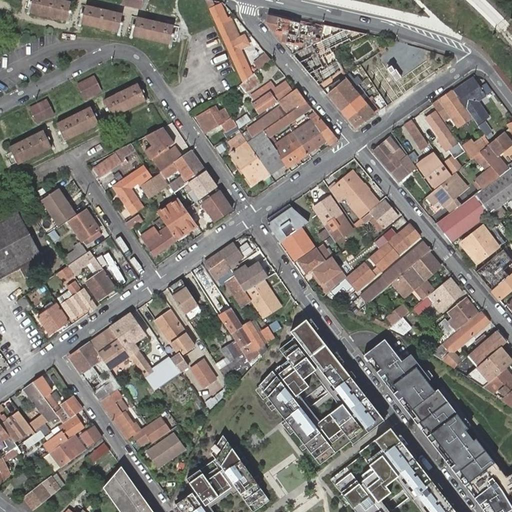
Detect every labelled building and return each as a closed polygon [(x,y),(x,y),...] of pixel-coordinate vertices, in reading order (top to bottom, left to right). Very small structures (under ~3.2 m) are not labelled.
[(71,0),(32,0),(30,9),(67,18),(71,0)] [(214,0),(208,0),(226,41),(230,50),(231,49),(243,78),(244,78),(251,73),(239,47),(245,44),(243,39),(245,38),(243,34),(241,35),(235,37),(226,16),(220,2),(215,4),(214,0)] [(123,11),(86,2),(82,21),(118,30),(123,11)] [(233,14),(226,16),(235,37),(241,35),(233,14)] [(303,42),(306,46),(321,40),(323,28),(268,14),(267,21),(280,37),(303,42)] [(175,23),(138,15),(134,33),(170,42),(175,23)] [(292,52),(318,83),(344,68),(331,48),(371,34),(323,24),(323,28),(321,40),(306,46),(292,52)] [(270,57),(266,52),(257,59),(261,65),(270,57)] [(251,73),(244,78),(249,85),(258,79),(252,71),(251,73)] [(94,73),(78,81),(85,95),(101,87),(94,73)] [(473,74),(453,88),(477,124),(488,116),(477,100),(475,96),(483,90),(473,74)] [(257,111),(265,105),(290,89),(283,79),(274,85),(270,79),(255,89),(258,93),(249,99),(255,107),(257,111)] [(354,126),(373,113),(368,107),(373,104),(366,96),(362,99),(358,94),(362,90),(355,82),(351,86),(346,79),(328,94),(354,126)] [(138,80),(105,97),(113,114),(147,97),(138,80)] [(305,99),(295,87),(277,100),(281,105),(241,133),(246,139),(261,129),(287,111),(305,99)] [(431,103),(443,120),(452,114),(458,124),(468,117),(451,90),(431,103)] [(483,90),(475,96),(477,100),(486,94),(483,90)] [(47,97),(30,105),(37,119),(54,111),(47,97)] [(104,99),(95,104),(103,120),(112,115),(104,99)] [(310,106),(305,99),(287,111),(292,118),(310,106)] [(91,103),(58,120),(66,137),(100,121),(91,103)] [(231,132),(238,127),(232,115),(229,117),(225,108),(218,112),(215,105),(196,114),(203,128),(220,121),(223,128),(227,126),(231,132)] [(257,111),(255,107),(236,120),(238,126),(258,112),(257,111)] [(425,116),(439,136),(435,139),(443,150),(456,141),(454,139),(434,110),(425,116)] [(287,111),(261,129),(266,137),(292,118),(287,111)] [(317,114),(310,118),(325,138),(328,143),(336,138),(317,114)] [(325,138),(310,118),(309,119),(292,131),(306,150),(325,138)] [(409,118),(403,123),(416,142),(423,137),(409,118)] [(56,123),(46,127),(54,145),(64,141),(56,123)] [(164,146),(172,140),(161,124),(146,131),(153,141),(144,147),(150,155),(154,153),(164,146)] [(44,127),(10,144),(18,161),(53,145),(44,127)] [(267,170),(269,173),(283,163),(272,145),(266,137),(261,129),(246,139),(251,147),(267,170)] [(246,139),(241,133),(240,131),(229,139),(229,144),(231,147),(232,149),(229,151),(229,152),(250,183),(267,170),(251,147),(246,139)] [(272,145),(283,163),(285,165),(306,150),(292,131),(272,145)] [(470,157),(489,142),(483,134),(474,141),(471,137),(461,145),(470,157)] [(496,177),(506,170),(497,157),(511,147),(503,135),(503,134),(489,145),(479,152),(491,169),(496,177)] [(389,136),(373,149),(391,169),(400,180),(416,166),(406,153),(404,154),(389,136)] [(92,164),(98,172),(119,158),(121,161),(126,158),(124,153),(135,146),(131,139),(117,146),(92,164)] [(156,157),(153,160),(159,169),(160,169),(181,154),(175,144),(167,150),(156,157)] [(164,146),(154,153),(156,157),(167,150),(164,146)] [(204,168),(190,148),(181,154),(160,169),(159,169),(160,171),(163,170),(166,173),(171,169),(176,178),(168,183),(173,190),(179,185),(187,180),(204,168)] [(418,164),(431,184),(447,173),(434,153),(418,164)] [(457,166),(449,154),(442,159),(451,171),(457,166)] [(131,170),(142,163),(138,155),(126,162),(131,170)] [(119,158),(98,172),(101,176),(121,161),(119,158)] [(131,170),(112,183),(130,209),(141,202),(133,187),(140,182),(152,174),(144,161),(142,163),(131,170)] [(511,166),(509,168),(506,170),(496,177),(479,190),(455,207),(449,211),(437,220),(454,242),(491,214),(508,200),(511,197),(511,166)] [(216,185),(204,168),(187,180),(198,197),(216,185)] [(479,190),(496,177),(491,169),(473,181),(479,190)] [(147,192),(164,180),(158,170),(152,174),(140,182),(147,192)] [(338,186),(353,174),(350,170),(335,183),(338,186)] [(443,203),(448,198),(466,184),(454,170),(451,173),(432,188),(425,194),(431,202),(438,197),(443,203)] [(349,203),(359,216),(377,201),(353,174),(338,186),(335,183),(328,188),(337,201),(345,195),(351,201),(349,203)] [(190,202),(179,185),(173,190),(178,198),(184,206),(190,202)] [(40,198),(56,224),(66,218),(73,213),(56,187),(40,198)] [(212,218),(230,206),(218,189),(201,201),(212,218)] [(30,192),(20,197),(24,205),(34,199),(30,192)] [(323,222),(322,223),(330,235),(333,240),(344,233),(340,228),(347,223),(329,195),(313,206),(323,222)] [(159,215),(175,240),(186,233),(184,230),(195,222),(189,213),(184,206),(178,198),(169,204),(171,207),(159,215)] [(443,203),(449,211),(455,207),(448,198),(443,203)] [(195,199),(190,202),(184,206),(189,213),(195,222),(197,225),(198,227),(204,223),(193,206),(198,203),(195,199)] [(382,199),(352,223),(356,227),(372,214),(375,218),(382,226),(396,215),(382,199)] [(266,218),(268,220),(290,205),(288,202),(266,218)] [(169,204),(157,212),(159,215),(171,207),(169,204)] [(267,225),(278,241),(308,221),(300,215),(299,216),(292,207),(290,205),(268,220),(270,223),(267,225)] [(99,233),(83,207),(73,213),(66,218),(79,238),(81,240),(84,244),(99,233)] [(300,215),(292,207),(299,216),(300,215)] [(17,209),(0,218),(0,276),(21,265),(27,276),(48,264),(17,209)] [(125,220),(129,226),(139,219),(136,214),(125,220)] [(377,230),(382,226),(375,218),(371,222),(377,230)] [(184,230),(186,233),(197,225),(195,222),(184,230)] [(418,234),(408,222),(402,227),(373,252),(344,276),(353,287),(377,268),(378,270),(396,255),(395,253),(418,234)] [(461,242),(476,260),(497,244),(492,238),(496,235),(489,227),(486,230),(481,224),(461,242)] [(172,239),(163,225),(152,233),(148,228),(140,233),(144,239),(143,239),(152,253),(172,239)] [(328,234),(322,225),(316,230),(322,238),(328,234)] [(283,238),(296,258),(313,246),(300,227),(283,238)] [(46,235),(51,242),(59,237),(54,229),(46,235)] [(330,235),(327,236),(338,252),(340,250),(333,240),(330,235)] [(358,293),(365,301),(389,281),(410,265),(425,252),(429,249),(422,240),(358,293)] [(232,241),(218,251),(228,265),(241,257),(242,255),(232,241)] [(60,256),(65,264),(84,251),(79,244),(60,256)] [(298,260),(307,273),(328,259),(318,245),(298,260)] [(509,255),(502,247),(493,254),(500,263),(509,255)] [(84,251),(65,264),(71,272),(71,273),(78,268),(77,265),(87,259),(95,272),(84,280),(96,297),(114,286),(88,248),(84,251)] [(218,251),(203,261),(215,277),(220,274),(225,282),(241,306),(251,300),(246,292),(236,277),(228,265),(218,251)] [(437,266),(425,252),(410,265),(389,281),(401,296),(410,288),(420,299),(432,289),(423,278),(437,266)] [(491,256),(474,270),(490,289),(507,276),(491,256)] [(241,257),(228,265),(236,277),(248,269),(241,257)] [(307,273),(298,260),(293,263),(303,276),(307,273)] [(321,268),(334,285),(342,278),(328,262),(321,268)] [(236,277),(246,292),(247,291),(264,279),(267,277),(257,263),(248,269),(236,277)] [(71,272),(65,264),(56,270),(62,278),(71,272)] [(214,283),(203,268),(196,273),(206,288),(214,283)] [(511,285),(511,271),(507,276),(490,289),(496,296),(498,298),(511,285)] [(220,274),(215,277),(221,285),(225,282),(220,274)] [(437,311),(459,293),(460,292),(460,291),(448,277),(411,308),(416,313),(429,302),(437,311)] [(264,279),(247,291),(264,317),(282,304),(264,279)] [(85,306),(88,310),(94,306),(82,288),(79,289),(73,280),(67,284),(69,287),(56,296),(59,300),(70,316),(85,306)] [(185,285),(171,295),(175,300),(183,312),(197,302),(185,285)] [(17,300),(26,313),(32,308),(24,296),(17,300)] [(454,304),(446,311),(449,315),(451,316),(447,319),(446,320),(444,318),(435,325),(441,333),(441,334),(440,334),(435,339),(439,343),(444,339),(453,332),(455,330),(459,326),(477,312),(463,296),(454,304)] [(47,331),(67,318),(56,301),(35,314),(47,331)] [(385,318),(390,324),(403,313),(404,312),(399,306),(385,318)] [(188,338),(168,309),(155,318),(170,341),(173,338),(178,345),(188,338)] [(241,324),(231,309),(223,314),(244,345),(246,344),(244,342),(250,338),(241,324)] [(439,343),(429,352),(449,367),(459,359),(451,349),(487,319),(479,310),(477,312),(477,313),(454,333),(453,332),(444,339),(439,343)] [(129,312),(109,326),(127,353),(135,348),(130,341),(143,333),(129,312)] [(408,328),(400,318),(390,326),(401,334),(408,328)] [(260,353),(265,348),(274,334),(267,324),(259,329),(266,340),(264,341),(249,319),(241,324),(250,338),(260,353)] [(289,424),(320,465),(351,441),(354,445),(386,421),(307,320),(291,332),(295,338),(280,350),(288,359),(272,371),(259,386),(289,424)] [(96,335),(88,340),(107,368),(128,354),(127,353),(109,326),(100,332),(102,334),(98,337),(96,335)] [(465,354),(474,365),(477,362),(483,358),(498,346),(506,339),(496,328),(486,336),(476,345),(465,354)] [(148,340),(143,333),(130,341),(135,348),(148,340)] [(476,345),(486,336),(483,333),(473,341),(476,345)] [(233,339),(230,341),(239,354),(236,356),(240,361),(234,365),(237,369),(248,361),(233,339)] [(385,339),(363,356),(484,511),(507,511),(511,509),(511,475),(510,477),(508,473),(505,475),(476,438),(474,440),(466,431),(469,429),(438,389),(435,391),(428,382),(431,379),(399,339),(390,346),(385,339)] [(68,354),(80,372),(94,362),(109,384),(113,389),(116,387),(119,385),(107,368),(88,340),(68,354)] [(220,367),(226,376),(237,369),(234,365),(240,361),(236,356),(239,354),(230,341),(222,346),(226,354),(216,361),(220,367)] [(474,365),(462,375),(480,386),(503,368),(510,361),(498,346),(483,358),(477,362),(474,365)] [(127,353),(128,354),(143,376),(150,371),(135,348),(127,353)] [(209,368),(203,358),(189,367),(195,377),(209,368)] [(511,378),(503,368),(480,386),(487,390),(493,385),(497,391),(504,395),(501,399),(509,404),(511,400),(511,378)] [(150,371),(143,376),(149,385),(157,380),(150,371)] [(54,413),(60,422),(81,408),(72,395),(59,403),(60,405),(57,408),(53,401),(58,397),(54,390),(48,394),(36,377),(31,380),(54,413)] [(211,396),(225,387),(219,379),(205,388),(211,396)] [(44,419),(54,413),(31,380),(21,387),(39,412),(44,419)] [(109,384),(95,394),(99,399),(113,389),(109,384)] [(99,399),(125,437),(138,428),(134,421),(131,423),(122,410),(115,398),(118,396),(121,394),(116,387),(113,389),(99,399)] [(126,407),(118,396),(115,398),(122,410),(126,407)] [(0,421),(0,425),(9,439),(13,445),(19,440),(18,437),(24,433),(26,436),(32,432),(17,410),(6,417),(0,421)] [(44,419),(39,412),(28,420),(35,430),(38,428),(42,434),(60,422),(54,413),(44,419)] [(67,420),(74,430),(81,425),(75,415),(67,420)] [(158,415),(132,434),(139,444),(148,437),(151,436),(153,439),(168,429),(158,415)] [(69,433),(74,430),(67,420),(62,423),(69,433)] [(52,448),(44,454),(52,466),(61,460),(83,446),(81,442),(84,440),(87,445),(100,436),(92,424),(79,433),(80,435),(77,437),(74,433),(52,448)] [(0,437),(1,437),(5,444),(7,449),(13,445),(9,439),(0,425),(0,437)] [(360,454),(329,478),(355,511),(455,511),(390,426),(358,451),(360,454)] [(42,434),(38,428),(35,430),(32,432),(26,436),(22,439),(26,445),(42,434)] [(67,437),(60,428),(41,442),(47,451),(67,437)] [(170,431),(146,448),(157,463),(181,446),(170,431)] [(176,504),(181,511),(247,511),(267,499),(221,432),(209,451),(212,457),(184,476),(194,491),(176,504)] [(108,448),(104,441),(83,455),(89,463),(108,448)] [(153,511),(120,464),(102,485),(120,511),(153,511)] [(9,477),(15,485),(27,476),(22,468),(9,477)] [(23,495),(32,506),(63,482),(55,471),(23,495)] [(32,506),(23,495),(14,501),(28,509),(32,506)]
